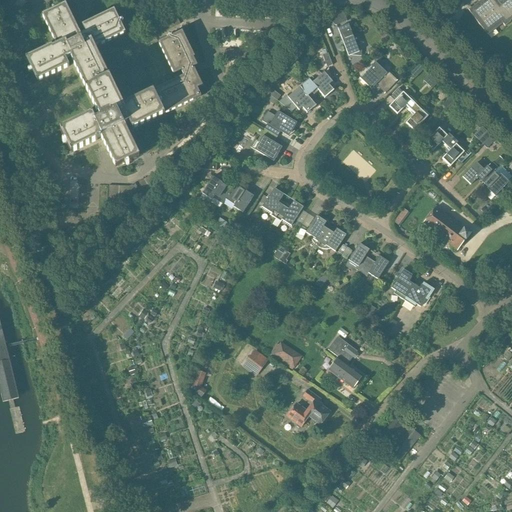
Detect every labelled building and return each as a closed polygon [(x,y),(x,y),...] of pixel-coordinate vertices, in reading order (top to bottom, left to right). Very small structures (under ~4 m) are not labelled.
[(511,0),(505,0),(497,7),(492,0),(486,0),(470,13),(486,33),(492,28),(500,22),(504,27),(511,21),(511,0)] [(86,89),(109,78),(94,47),(99,45),(99,46),(125,34),(114,11),(82,26),(85,33),(80,35),(65,5),(42,16),(57,46),(52,49),(52,47),(26,59),(37,82),(63,70),(60,63),(71,58),(86,89)] [(345,14),(341,10),(331,22),(335,25),(348,20),(345,14)] [(348,25),(338,29),(348,57),(351,56),(361,57),(362,52),(361,48),(360,42),(357,34),(353,36),(348,25)] [(154,90),(166,114),(201,97),(197,89),(202,87),(193,68),(197,66),(193,58),(194,58),(182,32),(159,43),(171,69),(178,66),(183,77),(154,90)] [(326,68),(333,65),(328,53),(322,56),(326,68)] [(375,63),(360,79),(371,90),(376,86),(385,94),(398,81),(384,68),(382,69),(375,63)] [(414,78),(423,69),(419,65),(410,74),(414,78)] [(312,77),(304,83),(314,95),(319,91),(325,98),(324,98),(325,99),(334,91),(334,90),(333,91),(329,86),(332,83),(324,73),(315,81),(312,77)] [(423,81),(431,88),(436,82),(429,75),(423,81)] [(166,114),(154,90),(127,104),(128,105),(124,107),(109,78),(86,89),(100,119),(89,124),(86,117),(61,130),(72,153),(98,141),(97,139),(101,137),(116,168),(139,157),(124,126),(129,123),(133,130),(166,114)] [(310,99),(314,95),(304,83),(297,90),(300,93),(291,101),(299,111),(303,108),(307,113),(307,114),(316,106),(310,99)] [(281,96),(271,88),(267,93),(272,97),(277,101),(281,96)] [(403,93),(399,89),(390,97),(395,102),(389,107),(397,115),(404,108),(409,112),(417,103),(405,91),(403,93)] [(264,97),(269,101),(272,97),(267,93),(264,97)] [(442,105),(446,109),(451,105),(455,101),(451,96),(442,105)] [(430,115),(417,103),(409,112),(413,116),(406,123),(414,131),(430,115)] [(449,113),(451,113),(453,112),(455,109),(451,105),(446,109),(446,110),(449,113)] [(268,124),(265,130),(278,137),(280,133),(289,137),(297,123),(278,112),(276,115),(269,111),(263,121),(268,124)] [(274,143),(278,137),(265,130),(263,132),(246,121),(241,129),(254,137),(256,133),(261,136),(258,141),(255,139),(250,148),(274,162),(282,148),(274,143)] [(445,148),(453,139),(441,127),(425,143),(433,151),(441,143),(445,148)] [(479,140),(483,144),(491,136),(487,132),(479,140)] [(496,140),(491,136),(483,144),(487,148),(496,140)] [(466,151),(453,139),(445,148),(449,152),(442,159),(450,167),(457,160),(461,164),(471,154),(467,150),(466,151)] [(492,165),(496,169),(502,163),(498,159),(492,165)] [(206,160),(198,169),(216,171),(217,161),(206,160)] [(483,183),(494,171),(488,166),(484,170),(476,163),(462,177),(471,185),(478,178),(483,183)] [(499,176),(494,171),(483,183),(488,188),(487,189),(495,197),(509,182),(501,175),(499,176)] [(154,174),(135,183),(135,184),(142,197),(145,205),(164,196),(154,174)] [(226,200),(231,191),(222,185),(223,183),(213,177),(202,194),(212,200),(213,198),(222,205),(226,200)] [(109,185),(108,209),(128,210),(129,203),(129,187),(129,186),(113,185),(109,185)] [(231,191),(226,200),(235,205),(233,207),(243,213),(254,197),(244,190),(243,192),(234,186),(231,191)] [(275,219),(285,204),(280,201),(284,195),(274,189),(262,208),(271,214),(270,216),(275,219)] [(290,208),(285,204),(275,219),(281,223),(282,221),(291,227),(303,208),(294,202),(290,208)] [(175,212),(170,207),(165,212),(170,217),(175,212)] [(470,235),(469,234),(435,208),(422,224),(456,251),(464,241),(465,241),(470,235)] [(316,246),(318,248),(329,230),(323,227),(326,223),(317,217),(306,233),(311,237),(311,238),(311,240),(312,242),(313,244),(315,245),(316,246)] [(219,220),(216,224),(224,229),(227,224),(219,220)] [(231,233),(235,236),(242,225),(238,222),(231,233)] [(155,231),(157,229),(154,225),(147,233),(152,237),(157,232),(155,231)] [(248,228),(242,225),(235,236),(240,239),(248,228)] [(98,233),(98,228),(71,232),(72,237),(98,233)] [(329,230),(318,248),(319,249),(321,249),(323,250),(325,250),(327,250),(329,250),(330,249),(335,253),(346,236),(336,229),(334,234),(329,230)] [(143,243),(138,238),(132,244),(138,249),(143,243)] [(264,239),(259,246),(266,250),(270,243),(264,239)] [(361,274),(370,260),(365,256),(369,251),(359,244),(349,261),(358,267),(356,270),(361,274)] [(338,254),(347,258),(351,249),(342,245),(338,254)] [(278,251),(273,258),(278,262),(279,260),(283,254),(278,251)] [(370,260),(361,274),(367,277),(369,274),(378,280),(389,263),(379,257),(378,257),(379,258),(375,263),(370,260)] [(404,301),(414,285),(409,282),(412,278),(408,276),(409,274),(403,270),(391,289),(395,291),(393,294),(404,301)] [(110,277),(106,273),(101,278),(105,282),(110,277)] [(329,277),(327,276),(325,276),(322,277),(320,278),(315,284),(321,288),(329,277)] [(220,292),(224,285),(216,281),(213,288),(220,292)] [(164,282),(160,286),(165,291),(169,287),(164,282)] [(414,285),(404,301),(415,308),(416,305),(420,308),(433,289),(427,285),(425,287),(422,285),(419,289),(414,285)] [(85,293),(81,298),(87,303),(91,299),(85,293)] [(0,404),(10,443),(41,436),(41,433),(41,430),(41,428),(40,423),(37,407),(31,384),(25,364),(20,347),(19,344),(13,323),(13,321),(12,318),(11,316),(10,314),(9,311),(8,309),(7,307),(6,305),(5,303),(4,301),(0,302),(0,404)] [(364,317),(369,320),(376,309),(371,306),(364,317)] [(144,320),(148,314),(143,310),(139,316),(144,320)] [(390,334),(396,324),(391,321),(385,331),(390,334)] [(200,329),(196,336),(203,339),(205,334),(202,333),(203,331),(200,329)] [(348,367),(347,366),(358,352),(338,337),(328,350),(341,359),(339,361),(339,360),(332,370),(341,377),(340,378),(353,388),(363,376),(349,366),(348,367)] [(287,356),(290,352),(279,345),(273,355),(294,368),(297,363),(287,356)] [(245,366),(259,375),(268,363),(254,354),(245,366)] [(194,369),(188,388),(201,398),(207,391),(201,387),(206,374),(194,369)] [(146,398),(153,396),(151,390),(144,392),(146,398)] [(309,416),(321,425),(330,412),(322,406),(322,405),(319,403),(321,400),(308,390),(303,396),(313,403),(310,407),(307,411),(297,404),(287,417),(301,427),(309,416)] [(196,401),(192,405),(197,410),(201,405),(196,401)] [(388,437),(391,440),(404,423),(396,416),(374,444),(379,448),(388,437)] [(151,418),(144,421),(146,427),(153,425),(151,418)] [(487,421),(488,422),(487,424),(492,427),(497,422),(492,418),(491,419),(490,418),(487,421)] [(420,436),(409,427),(390,451),(402,460),(420,436)] [(469,446),(474,450),(478,445),(473,441),(469,446)] [(449,458),(455,462),(459,457),(453,452),(449,458)] [(367,461),(359,455),(354,463),(360,467),(363,464),(364,465),(367,461)] [(175,459),(167,462),(169,469),(177,466),(175,459)] [(441,475),(436,471),(431,477),(436,481),(441,475)] [(444,478),(450,483),(454,478),(448,473),(444,478)] [(342,477),(338,483),(345,489),(349,483),(342,477)] [(175,487),(183,485),(181,479),(173,481),(175,487)] [(440,498),(443,494),(438,490),(435,494),(440,498)] [(326,504),(333,509),(339,501),(332,496),(326,504)] [(462,502),(467,506),(471,501),(466,497),(462,502)] [(491,506),(493,511),(500,509),(498,503),(491,506)]
